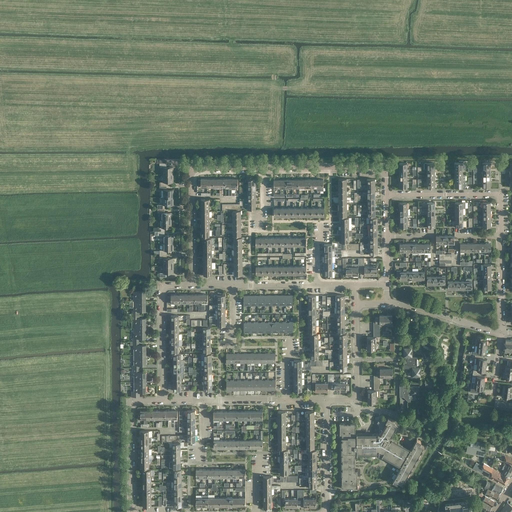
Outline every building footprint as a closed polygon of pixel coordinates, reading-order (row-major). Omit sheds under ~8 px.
[(167,167),(167,163),(160,163),(160,167),(163,167),(163,174),(173,174),(173,167),(167,167)] [(160,186),(167,186),(167,182),(173,182),(173,174),(163,174),(163,182),(160,182),(160,186)] [(248,179),(248,185),(256,185),(256,179),(252,179),(252,175),(246,175),(246,179),(248,179)] [(201,187),(207,187),(207,179),(201,179),(201,180),(198,180),(198,186),(201,186),(201,187)] [(167,190),(167,186),(160,186),(160,190),(163,190),(163,197),(173,197),(173,189),(167,190)] [(158,209),(165,208),(165,205),(173,205),(173,197),(163,197),(163,205),(158,205),(158,209)] [(165,212),(165,208),(158,209),(158,212),(161,212),(161,220),(171,220),(171,212),(165,212)] [(158,231),(165,231),(165,228),(171,228),(171,220),(161,220),(161,228),(158,228),(158,231)] [(165,235),(165,231),(158,231),(158,235),(163,235),(163,243),(174,243),(173,235),(165,235)] [(160,254),(167,254),(167,250),(174,250),(174,243),(163,243),(163,250),(160,250),(160,251),(160,254)] [(167,258),(167,254),(160,254),(160,258),(163,258),(163,265),(174,265),(174,258),(167,258)] [(346,264),(346,258),(343,258),(343,272),(346,272),(346,275),(352,275),(352,267),(346,267),(346,264)] [(352,275),(359,275),(358,269),(361,269),(361,258),(358,258),(358,264),(352,264),(352,267),(352,275)] [(364,266),(364,258),(361,258),(361,269),(364,269),(364,275),(371,275),(371,266),(364,266)] [(160,277),(167,277),(167,273),(174,273),(174,265),(163,265),(163,273),(160,273),(160,277)] [(332,278),(332,275),(332,269),(324,269),(324,275),(328,275),(328,278),(332,278)] [(400,280),(406,280),(406,272),(406,269),(404,269),(404,272),(400,272),(400,271),(397,271),(397,278),(400,278),(400,280)] [(492,289),(492,283),(484,283),(484,289),(482,289),(482,292),(487,292),(487,289),(492,289)] [(146,301),(146,291),(134,291),(134,301),(146,301)] [(146,311),(146,301),(134,301),(134,311),(132,311),(132,314),(139,314),(139,311),(146,311)] [(146,328),(146,318),(139,318),(139,314),(132,314),(132,318),(134,318),(134,328),(146,328)] [(380,323),(386,323),(386,315),(380,315),(380,317),(376,317),(376,322),(380,322),(380,323)] [(146,338),(146,328),(134,328),(134,338),(133,338),(133,342),(139,342),(139,338),(146,338)] [(484,340),(484,337),(477,337),(477,339),(476,339),(475,345),(487,347),(487,341),(484,340)] [(139,345),(139,342),(133,342),(133,345),(134,345),(134,355),(146,355),(146,345),(139,345)] [(486,353),(487,347),(475,345),(474,345),(473,351),(472,351),(471,353),(470,354),(475,355),(482,355),(483,353),(486,353)] [(407,364),(407,365),(404,365),(404,368),(409,368),(412,367),(412,377),(421,377),(420,367),(417,367),(417,365),(419,364),(419,359),(417,359),(417,357),(412,357),(412,348),(404,348),(404,357),(407,357),(407,361),(406,361),(406,364),(407,364)] [(132,368),(139,368),(139,365),(146,365),(146,355),(134,355),(134,365),(132,365),(132,368)] [(486,365),(487,359),(482,358),(482,355),(475,355),(475,357),(476,358),(476,364),(478,364),(486,365)] [(486,372),(486,365),(478,364),(477,370),(474,370),(473,373),(480,374),(480,371),(486,372)] [(139,372),(139,368),(132,368),(132,372),(134,372),(134,382),(146,382),(146,372),(139,372)] [(484,383),(485,377),(480,377),(480,374),(473,373),(472,382),(476,383),(484,383)] [(316,383),(315,374),(312,374),(312,388),(316,388),(316,391),(322,391),(322,383),(316,383)] [(322,391),(328,391),(328,384),(331,384),(331,374),(328,374),(328,383),(322,383),(322,391)] [(334,383),(334,374),(331,374),(331,384),(334,384),(334,391),(340,391),(340,383),(334,383)] [(146,382),(134,382),(134,392),(131,392),(131,397),(140,397),(140,392),(146,392),(146,382)] [(484,390),(484,383),(476,383),(475,389),(471,388),(471,391),(478,392),(478,389),(484,390)] [(414,399),(414,395),(419,395),(419,386),(410,386),(410,388),(404,388),(404,397),(406,397),(406,399),(408,402),(411,402),(411,399),(414,399)] [(511,410),(511,403),(498,401),(497,408),(511,410)] [(147,424),(147,419),(146,411),(140,411),(140,414),(137,414),(137,419),(144,419),(144,424),(141,424),(141,427),(147,427),(147,424)] [(337,434),(338,434),(338,438),(342,438),(343,438),(343,441),(342,441),(342,446),(343,446),(343,448),(342,448),(342,453),(343,453),(343,456),(342,456),(342,461),(343,461),(343,463),(342,463),(342,468),(343,468),(343,471),(342,471),(342,488),(347,488),(349,488),(350,488),(353,488),(357,488),(357,470),(355,470),(355,453),(357,453),(357,454),(357,453),(379,452),(379,454),(379,451),(381,451),(383,453),(382,456),(383,454),(401,465),(400,466),(401,467),(397,475),(394,474),(392,478),(394,479),(393,481),(393,482),(397,484),(398,482),(402,484),(424,446),(420,444),(421,442),(417,439),(414,445),(412,449),(411,448),(410,450),(392,440),(393,438),(391,437),(398,424),(395,422),(395,421),(388,417),(387,420),(378,420),(378,433),(373,433),(373,434),(366,434),(366,433),(357,433),(356,433),(355,423),(351,423),(351,424),(348,424),(348,423),(347,423),(347,424),(345,424),(345,423),(340,423),(340,434),(337,434)] [(471,441),(470,446),(474,447),(491,450),(491,453),(496,454),(498,446),(471,441)] [(486,450),(474,447),(470,446),(468,446),(466,452),(484,456),(486,450)] [(511,464),(511,457),(505,456),(501,455),(499,460),(509,464),(511,464)] [(482,466),(479,465),(479,464),(476,462),(473,468),(482,472),(483,470),(490,473),(493,468),(491,467),(488,466),(484,463),(482,466)] [(511,464),(509,464),(508,466),(504,465),(503,467),(507,470),(511,472),(511,464)] [(509,477),(511,473),(511,472),(507,470),(503,467),(502,468),(504,469),(502,473),(504,474),(509,477)] [(499,472),(493,468),(490,473),(489,476),(495,479),(499,472)] [(504,474),(502,473),(501,473),(499,472),(495,479),(505,484),(509,477),(504,474)] [(499,493),(503,487),(495,483),(492,490),(499,493)] [(285,496),(285,490),(282,490),(282,501),(285,501),(285,507),(291,507),(291,499),(285,499),(285,496)] [(291,507),(297,507),(297,500),(300,500),(300,490),(297,490),(297,499),(291,499),(291,507)] [(304,499),(304,490),(300,490),(300,500),(304,500),(304,507),(310,507),(310,499),(304,499)] [(492,507),(494,502),(485,497),(483,502),(492,507)] [(272,507),(272,501),(263,501),(263,507),(267,507),(267,511),(272,511),(272,507)] [(467,506),(466,502),(467,502),(466,501),(466,502),(462,503),(462,502),(461,503),(445,504),(445,511),(472,511),(473,511),(474,511),(474,510),(473,510),(473,508),(474,508),(473,507),(473,508),(472,506),(471,506),(469,506),(469,505),(469,506),(467,506)] [(488,511),(491,507),(483,502),(480,507),(488,511)] [(511,511),(511,505),(509,504),(507,502),(500,511),(511,511)]
